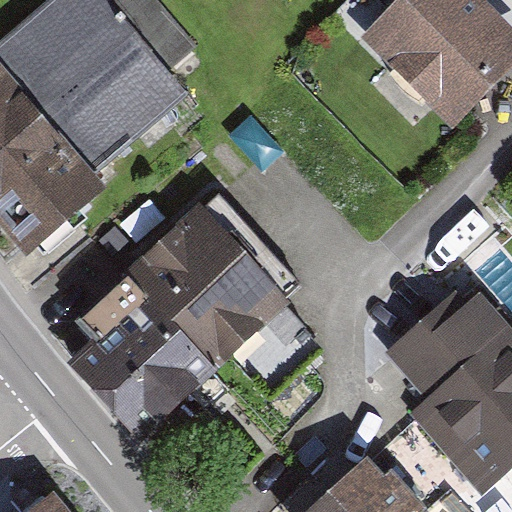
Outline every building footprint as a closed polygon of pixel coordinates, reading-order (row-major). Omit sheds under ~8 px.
[(92,0),(69,0),(0,58),(0,70),(91,177),(179,101),(92,0)] [(511,56),(511,45),(466,0),(416,0),(370,46),(445,122),(511,56)] [(89,194),(0,91),(0,227),(21,252),(89,194)] [(215,215),(278,301),(297,287),(233,201),(215,215)] [(286,311),(198,221),(88,328),(106,346),(82,369),(136,424),(150,410),(167,427),(286,311)] [(511,463),(511,364),(455,308),(381,381),(488,487),(511,463)] [(396,511),(363,476),(323,511),(396,511)]
